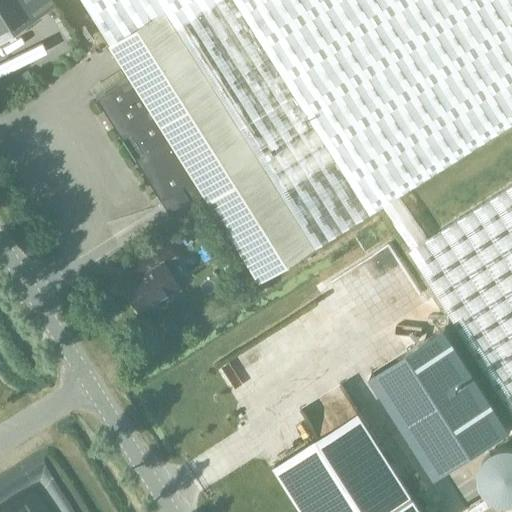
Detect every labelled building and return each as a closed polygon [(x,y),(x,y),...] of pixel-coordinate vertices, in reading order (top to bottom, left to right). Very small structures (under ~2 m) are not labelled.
[(47,0),(0,0),(0,40),(53,9),(47,0)] [(511,0),(80,0),(109,44),(108,44),(129,77),(95,99),(170,219),(204,197),(257,281),(511,120),(511,0)] [(511,184),(410,250),(511,410),(511,184)] [(166,295),(178,287),(168,270),(179,263),(173,253),(165,239),(127,264),(134,276),(120,285),(138,312),(151,304),(163,306),(166,295)] [(314,315),(331,306),(324,295),(308,304),(314,315)] [(445,325),(407,349),(473,452),(511,428),(445,325)] [(511,445),(507,445),(502,446),(498,447),(494,448),(491,450),(487,453),(484,456),(482,460),(480,463),(479,467),(478,471),(478,476),(479,480),(480,484),(482,488),(484,491),(487,495),(490,497),(493,500),(497,501),(501,502),(505,503),(510,503),(511,502),(511,445)] [(424,511),(391,460),(308,511),(424,511)]
